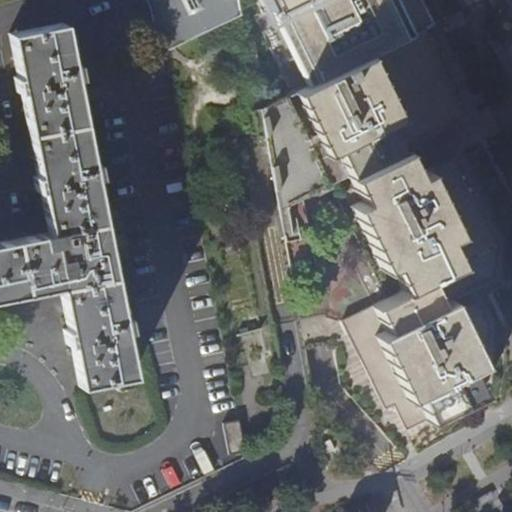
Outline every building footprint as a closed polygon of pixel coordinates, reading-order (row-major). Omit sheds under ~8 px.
[(145,0),(147,5),(158,54),(238,15),(235,0),(145,0)] [(264,0),(306,84),(259,108),(259,109),(424,30),(432,26),(419,0),(264,0)] [(0,297),(57,286),(65,328),(61,329),(64,344),(69,343),(76,386),(131,375),(62,22),(8,33),(17,76),(12,76),(15,91),(20,91),(35,175),(31,176),(34,191),(39,190),(47,232),(0,241),(0,297)] [(466,119),(424,30),(259,109),(279,210),(303,198),(348,176),(361,201),(349,207),(379,270),(388,266),(401,291),(340,321),(382,409),(391,405),(403,430),(481,392),(488,327),(475,301),(450,313),(445,302),(493,279),(496,245),(453,156),(412,176),(399,151),(466,119)] [(279,210),(291,273),(316,268),(303,198),(279,210)] [(222,423),(228,455),(244,452),(237,420),(222,423)]
